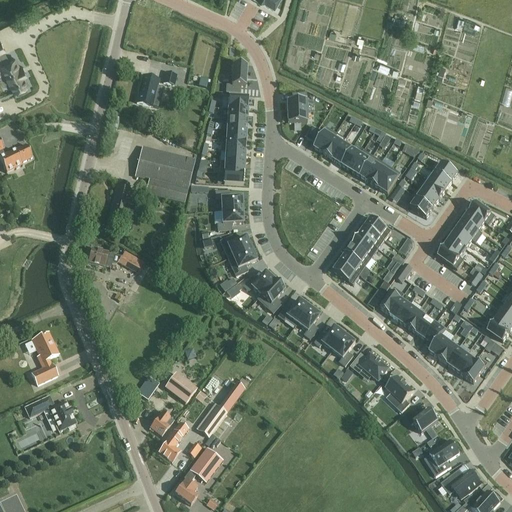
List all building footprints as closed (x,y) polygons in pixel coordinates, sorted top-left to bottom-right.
[(459,18),(457,28),(462,30),(465,20),(459,18)] [(0,42),(0,71),(2,76),(0,77),(0,82),(0,83),(2,85),(4,85),(6,85),(9,83),(13,92),(16,90),(18,94),(26,90),(24,86),(27,85),(23,76),(25,75),(21,67),(19,68),(15,59),(9,62),(3,51),(4,51),(0,42)] [(439,72),(437,80),(442,82),(445,74),(446,68),(441,67),(439,72)] [(227,88),(226,94),(239,95),(239,89),(245,89),(246,68),(233,68),(231,88),(227,88)] [(174,88),(175,86),(178,87),(180,79),(176,79),(177,77),(166,74),(163,85),(174,88)] [(160,102),(163,90),(157,88),(158,82),(143,79),(136,105),(152,109),(154,101),(160,102)] [(292,103),(286,103),(287,115),(306,114),(307,114),(314,114),(313,103),(306,103),(305,103),(305,96),(292,97),(292,103)] [(228,99),(228,110),(247,112),(248,100),(228,99)] [(227,121),(247,122),(247,112),(228,110),(227,121)] [(306,114),(287,115),(287,126),(307,125),(307,114),(306,114)] [(225,121),(224,132),(226,132),(227,132),(246,133),(247,122),(227,121),(225,121)] [(312,129),(305,140),(311,143),(317,132),(312,129)] [(317,132),(311,143),(316,146),(314,150),(323,156),(336,136),(327,130),(323,136),(317,132)] [(226,143),(245,144),(246,133),(227,132),(226,132),(226,143)] [(336,136),(323,156),(332,162),(343,145),(343,146),(346,142),(336,136)] [(221,142),(220,154),(225,154),(245,155),(245,144),(226,143),(221,142)] [(15,152),(4,157),(2,152),(4,151),(0,143),(0,162),(6,175),(22,167),(21,165),(32,160),(26,147),(15,152)] [(343,145),(332,162),(341,168),(352,151),(343,146),(343,145)] [(406,147),(404,151),(417,157),(419,154),(406,147)] [(145,197),(153,199),(163,155),(142,149),(135,179),(148,182),(145,197)] [(352,151),(341,168),(351,173),(361,157),(352,151)] [(361,157),(351,173),(360,179),(373,159),(363,153),(361,157)] [(225,164),(224,164),(244,165),(245,155),(225,154),(225,164)] [(163,155),(153,199),(184,207),(195,162),(163,155)] [(373,159),(360,179),(369,185),(382,164),(373,159)] [(220,164),(219,175),(224,176),(224,175),(243,176),(244,165),(224,164),(225,164),(220,164)] [(382,164),(369,185),(378,191),(391,170),(382,164)] [(442,165),(436,174),(451,186),(458,176),(442,165)] [(391,170),(378,191),(388,197),(400,176),(391,170)] [(436,174),(429,183),(445,194),(451,186),(436,174)] [(224,176),(223,186),(243,188),(243,176),(224,175),(224,176)] [(429,183),(423,192),(439,203),(445,194),(429,183)] [(399,189),(394,195),(400,199),(404,193),(399,189)] [(135,214),(138,201),(130,200),(131,193),(116,190),(110,216),(125,220),(127,212),(135,214)] [(417,200),(417,201),(433,212),(439,203),(423,192),(417,200)] [(228,194),(215,195),(216,201),(221,201),(221,214),(242,213),(241,200),(229,200),(228,194)] [(413,198),(406,207),(426,221),(433,212),(417,201),(417,200),(413,198)] [(475,205),(469,214),(485,225),(484,226),(488,228),(495,219),(475,205)] [(222,226),(217,227),(218,234),(231,233),(230,226),(243,226),(242,213),(221,214),(222,226)] [(469,214),(463,223),(478,234),(479,234),(484,226),(485,225),(469,214)] [(120,220),(118,227),(124,229),(125,229),(127,221),(120,220)] [(371,220),(365,229),(384,243),(391,234),(371,220)] [(463,223),(456,231),(472,243),(476,246),(483,236),(479,234),(478,234),(463,223)] [(118,227),(115,241),(121,242),(124,229),(118,227)] [(365,229),(358,238),(378,252),(384,243),(365,229)] [(456,231),(450,240),(466,252),(472,243),(456,231)] [(358,238),(352,247),(372,261),(378,252),(358,238)] [(232,239),(220,244),(228,262),(251,251),(246,239),(234,244),(232,239)] [(450,240),(444,249),(460,260),(466,252),(450,240)] [(352,247),(346,256),(366,270),(372,261),(352,247)] [(444,249),(437,258),(457,272),(464,263),(460,260),(444,249)] [(116,268),(116,265),(117,264),(137,276),(143,266),(123,254),(122,258),(121,257),(121,259),(91,251),(88,265),(104,269),(105,268),(110,269),(111,266),(116,268)] [(251,251),(228,262),(235,279),(247,274),(245,268),(256,263),(251,251)] [(123,254),(143,266),(144,264),(124,253),(123,254)] [(346,256),(340,265),(359,279),(366,270),(346,256)] [(340,265),(333,274),(353,288),(359,279),(340,265)] [(397,266),(392,272),(396,275),(400,268),(397,266)] [(405,267),(395,281),(401,286),(405,282),(407,278),(412,272),(405,267)] [(252,280),(243,289),(248,294),(251,290),(260,298),(261,299),(274,284),(275,283),(265,275),(256,284),(252,280)] [(477,275),(470,285),(475,288),(482,279),(477,275)] [(233,280),(228,284),(232,289),(237,286),(233,280)] [(260,299),(257,302),(272,316),(281,307),(275,302),(284,292),(274,284),(261,299),(260,299)] [(385,284),(379,292),(384,296),(391,288),(385,284)] [(394,291),(380,311),(389,318),(402,300),(404,298),(394,291)] [(379,292),(375,298),(380,302),(384,296),(379,292)] [(117,295),(114,300),(120,303),(122,298),(117,295)] [(402,300),(389,318),(398,324),(409,308),(410,308),(411,306),(402,300)] [(286,308),(278,318),(284,322),(285,321),(296,329),(297,327),(297,326),(309,309),(299,302),(291,312),(286,308)] [(451,311),(450,313),(455,317),(462,308),(460,306),(456,304),(451,311)] [(511,311),(506,307),(500,316),(511,324),(511,311)] [(409,308),(398,324),(407,330),(418,314),(410,308),(409,308)] [(309,309),(297,326),(297,327),(307,334),(304,338),(309,342),(317,332),(312,328),(320,318),(309,309)] [(418,314),(407,330),(416,336),(427,320),(418,314)] [(511,324),(500,316),(493,324),(509,336),(511,331),(511,324)] [(274,319),(268,327),(273,331),(279,323),(274,319)] [(427,320),(416,336),(424,343),(436,327),(427,320)] [(493,324),(487,334),(503,345),(509,336),(493,324)] [(436,327),(424,343),(428,345),(426,348),(430,352),(431,352),(440,339),(441,339),(446,331),(437,325),(436,327)] [(322,335),(314,346),(319,350),(322,346),(332,353),(345,337),(335,329),(327,339),(322,335)] [(48,361),(58,357),(48,335),(32,343),(42,364),(40,365),(42,371),(31,376),(37,388),(58,378),(52,366),(51,367),(48,361)] [(345,337),(332,353),(343,361),(340,365),(345,369),(353,359),(348,355),(355,345),(345,337)] [(430,352),(428,354),(438,361),(449,345),(441,339),(440,339),(431,352),(430,352)] [(488,346),(484,352),(489,355),(495,346),(490,342),(488,346)] [(449,345),(438,361),(447,367),(458,351),(449,345)] [(193,350),(184,353),(187,361),(196,358),(193,350)] [(458,351),(447,367),(455,373),(467,358),(466,357),(458,351)] [(467,358),(455,373),(464,380),(477,362),(468,355),(466,357),(467,358)] [(361,356),(351,369),(359,376),(363,371),(371,378),(378,384),(389,371),(370,356),(366,361),(361,356)] [(477,362),(464,380),(473,386),(487,366),(478,360),(477,362)] [(348,372),(343,378),(348,381),(353,375),(348,372)] [(185,406),(196,392),(176,376),(165,391),(185,406)] [(389,377),(384,383),(388,387),(393,381),(389,377)] [(388,387),(385,390),(391,396),(401,405),(396,410),(401,416),(410,407),(406,403),(414,395),(396,378),(393,381),(388,387)] [(147,403),(159,386),(148,379),(137,395),(147,403)] [(237,385),(219,409),(227,416),(245,392),(237,385)] [(195,400),(202,405),(207,398),(200,393),(195,400)] [(69,413),(65,405),(53,410),(53,409),(54,409),(49,399),(25,411),(29,421),(44,414),(45,415),(44,415),(49,426),(53,424),(58,434),(68,430),(69,431),(74,429),(74,427),(76,426),(72,418),(69,413)] [(197,431),(200,433),(208,439),(209,440),(227,416),(215,406),(197,431)] [(161,439),(174,423),(162,414),(149,430),(161,439)] [(418,417),(407,424),(411,429),(414,427),(422,439),(440,427),(432,415),(421,422),(418,417)] [(180,454),(174,450),(188,431),(180,425),(166,444),(167,445),(159,455),(171,465),(180,454)] [(450,441),(427,456),(435,466),(429,470),(436,479),(447,472),(443,465),(459,455),(450,441)] [(7,442),(0,445),(0,446),(6,459),(13,456),(7,442)] [(207,450),(190,472),(206,485),(223,463),(207,450)] [(459,473),(441,486),(449,497),(454,493),(461,502),(481,487),(470,473),(463,478),(462,477),(460,479),(457,475),(459,473)] [(190,485),(193,480),(187,476),(183,481),(185,482),(181,487),(174,496),(190,508),(197,499),(193,496),(197,490),(190,485)] [(492,511),(499,505),(486,494),(470,511),(492,511)] [(210,501),(206,506),(214,511),(218,506),(210,501)]
